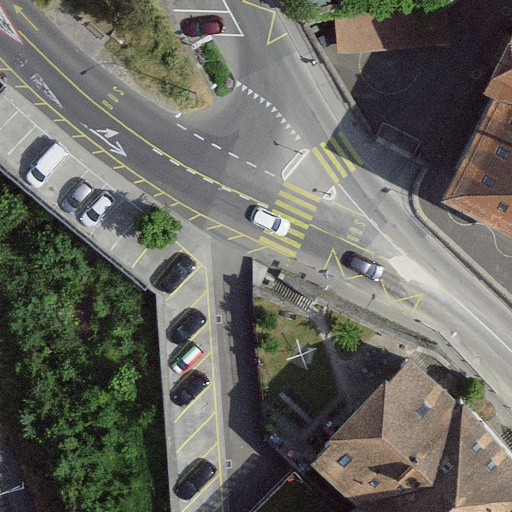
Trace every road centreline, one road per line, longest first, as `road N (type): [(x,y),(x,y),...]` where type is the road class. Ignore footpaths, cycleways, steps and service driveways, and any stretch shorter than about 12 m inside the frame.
road 1 (unclassified): [(0,29),(95,118),(167,162),(234,189)]
road 2 (secondary): [(359,210),(511,353)]
road 3 (secondary): [(359,210),(292,95)]
road 4 (unclassified): [(234,189),(292,206),(359,210)]
